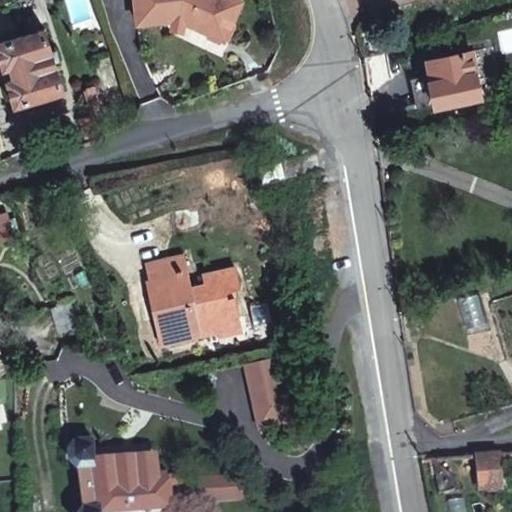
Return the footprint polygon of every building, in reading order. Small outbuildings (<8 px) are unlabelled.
[(209,31),(223,38),(232,20),(241,1),(239,0),(136,0),(138,21),(179,17),(209,31)] [(43,26),(0,38),(0,65),(0,67),(10,66),(13,77),(5,80),(12,104),(62,90),(43,26)] [(480,97),(471,51),(427,61),(431,83),(428,84),(433,107),(480,97)] [(85,85),(93,112),(101,109),(98,99),(99,96),(96,86),(91,84),(85,85)] [(93,112),(80,117),(86,141),(99,135),(93,112)] [(309,154),(313,171),(323,168),(319,151),(309,154)] [(313,171),(309,154),(258,165),(263,184),(313,171)] [(201,207),(177,213),(181,229),(205,223),(201,207)] [(0,242),(12,238),(7,221),(11,220),(9,214),(0,216),(0,242)] [(167,344),(225,330),(223,323),(245,317),(241,298),(233,300),(231,291),(239,290),(245,288),(240,267),(209,276),(211,283),(196,287),(188,257),(151,265),(155,280),(150,282),(167,344)] [(241,298),(239,290),(231,291),(233,300),(241,298)] [(248,331),(245,317),(223,323),(225,330),(226,335),(248,331)] [(172,479),(171,473),(168,473),(162,475),(161,461),(156,456),(101,462),(99,447),(97,447),(88,448),(84,448),(79,453),(79,462),(86,466),(97,465),(101,511),(114,511),(175,507),(172,479)] [(501,455),(480,457),(483,485),(483,492),(504,490),(501,455)] [(434,461),(442,495),(459,491),(458,480),(445,469),(443,460),(434,461)] [(101,511),(97,465),(86,466),(87,486),(89,511),(101,511)]
